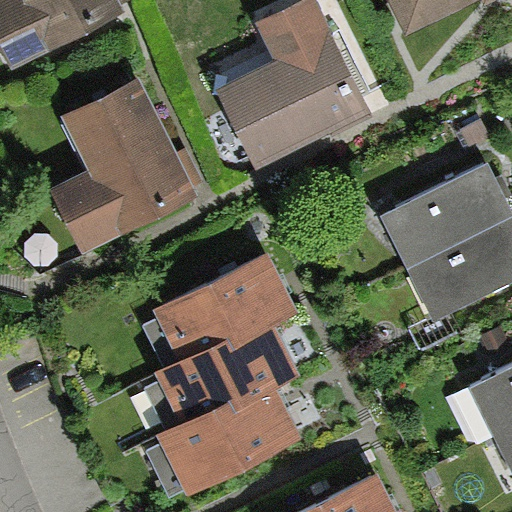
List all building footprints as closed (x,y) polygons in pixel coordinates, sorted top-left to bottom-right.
[(0,0),(0,39),(17,74),(132,18),(122,0),(0,0)] [(343,118),(366,106),(312,0),(308,0),(260,24),(279,61),(219,92),(254,162),(343,118)] [(392,0),(408,31),(471,0),(392,0)] [(182,160),(143,82),(67,119),(93,171),(58,189),(92,255),(202,200),(182,160)] [(438,318),(511,279),(511,216),(496,186),(485,165),(386,216),(438,318)] [(274,328),(297,317),(282,286),(270,261),(156,315),(183,371),(274,328)] [(275,390),(298,379),(280,341),(274,328),(183,371),(159,382),(184,433),(275,390)] [(511,466),(511,363),(470,385),(511,466)] [(161,444),(186,497),(301,442),(281,401),(275,390),(184,433),(161,444)] [(398,511),(395,504),(381,475),(304,511),(398,511)]
